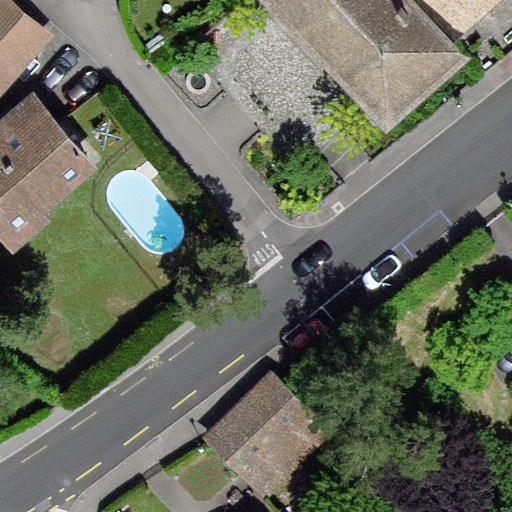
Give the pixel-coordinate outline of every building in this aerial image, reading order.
[(50,32),(10,0),(0,0),(0,83),(3,86),(50,32)] [(440,22),(419,0),(299,0),(389,93),(453,36),(440,22)] [(464,0),(419,0),(440,22),(464,0)] [(4,123),(0,126),(0,215),(15,233),(44,209),(39,202),(91,159),(42,102),(9,130),(4,123)] [(277,372),(212,437),(247,471),(280,436),(298,454),(329,423),(277,372)]
